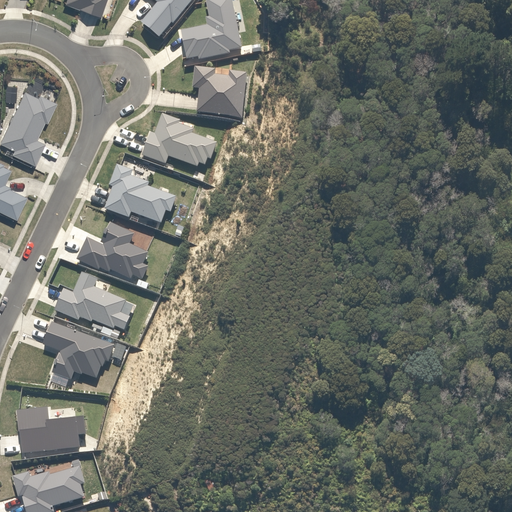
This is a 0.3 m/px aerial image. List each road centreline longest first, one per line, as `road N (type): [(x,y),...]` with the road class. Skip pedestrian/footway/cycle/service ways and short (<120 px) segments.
road 1 (residential): [(0,328),(94,124)]
road 2 (residential): [(72,56),(125,55),(141,75),(133,99),(94,124)]
